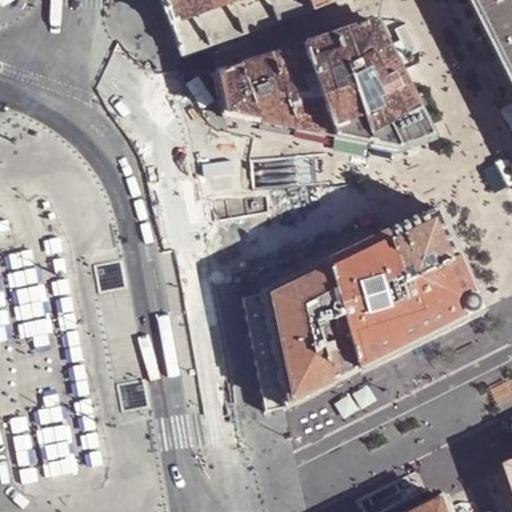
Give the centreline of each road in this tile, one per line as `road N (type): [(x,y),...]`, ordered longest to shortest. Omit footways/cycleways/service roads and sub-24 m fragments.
road 1 (secondary): [(236,511),(181,206)]
road 2 (unknown): [(484,187),(248,269)]
road 3 (secondary): [(181,206),(178,156),(143,88),(112,67),(60,55)]
road 4 (secondary): [(60,55),(130,106),(181,206)]
